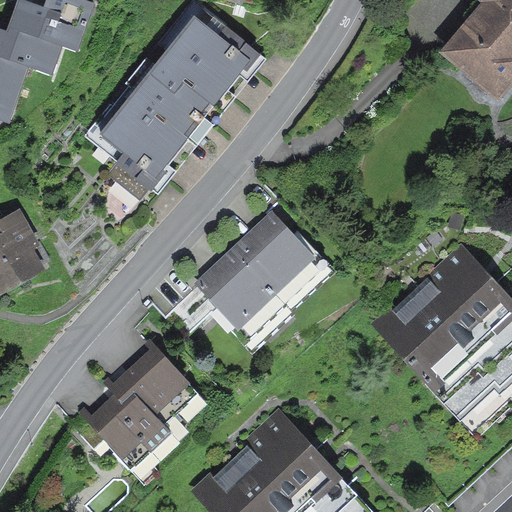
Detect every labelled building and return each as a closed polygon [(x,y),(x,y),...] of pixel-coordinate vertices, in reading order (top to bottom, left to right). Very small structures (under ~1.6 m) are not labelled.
[(0,96),(12,100),(31,47),(55,55),(65,26),(81,31),(91,0),(17,0),(13,11),(0,6),(0,96)] [(193,0),(98,115),(154,161),(249,46),(193,0)] [(511,0),(475,0),(446,32),(494,76),(511,56),(511,0)] [(0,276),(42,257),(30,232),(37,228),(21,195),(0,205),(0,276)] [(272,198),(197,267),(252,326),(327,257),(272,198)] [(511,285),(465,231),(379,306),(474,415),(511,382),(511,285)] [(110,392),(115,397),(122,404),(135,393),(163,423),(195,394),(156,351),(110,392)] [(122,404),(115,397),(90,419),(134,467),(171,433),(163,423),(135,393),(122,404)] [(287,399),(202,479),(233,511),(388,511),(392,509),(287,399)]
